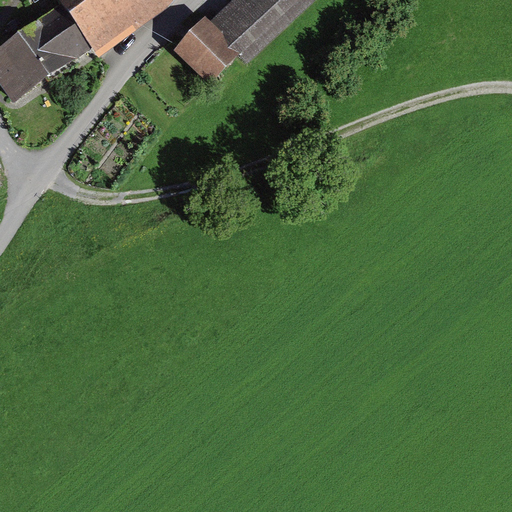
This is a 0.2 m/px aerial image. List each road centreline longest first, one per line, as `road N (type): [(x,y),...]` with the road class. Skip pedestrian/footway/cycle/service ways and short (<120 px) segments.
road 1 (track): [(45,174),(88,196),(175,191),(425,102),(511,87)]
road 2 (unclassified): [(31,193),(135,53),(194,0)]
